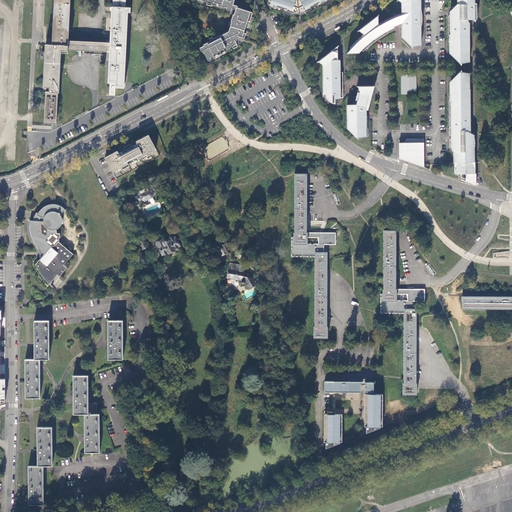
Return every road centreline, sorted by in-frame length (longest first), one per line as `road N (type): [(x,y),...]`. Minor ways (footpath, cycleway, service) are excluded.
road 1 (tertiary): [(279,47),(14,184)]
road 2 (residential): [(14,184),(10,447)]
road 3 (track): [(221,287),(221,396),(155,489),(123,511)]
road 4 (secondary): [(343,471),(511,406)]
road 5 (unclassified): [(279,47),(328,129),(392,165)]
road 6 (unclassified): [(511,198),(392,165)]
